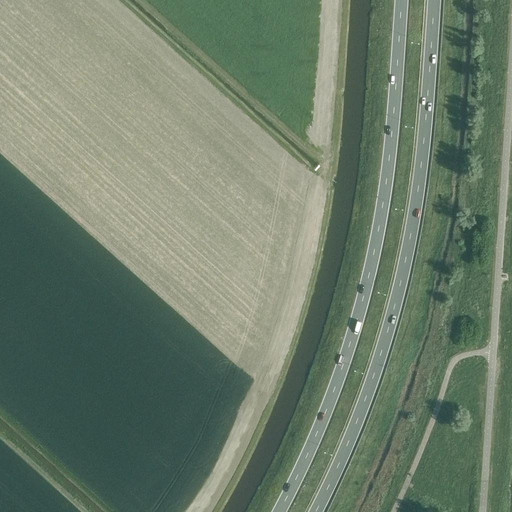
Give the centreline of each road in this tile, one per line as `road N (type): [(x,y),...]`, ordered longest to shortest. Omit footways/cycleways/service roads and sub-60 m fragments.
road 1 (trunk): [(400,0),(387,154),(362,290),(319,419),(275,511)]
road 2 (trunk): [(315,511),(365,400),(397,296),(421,172),(433,0)]
